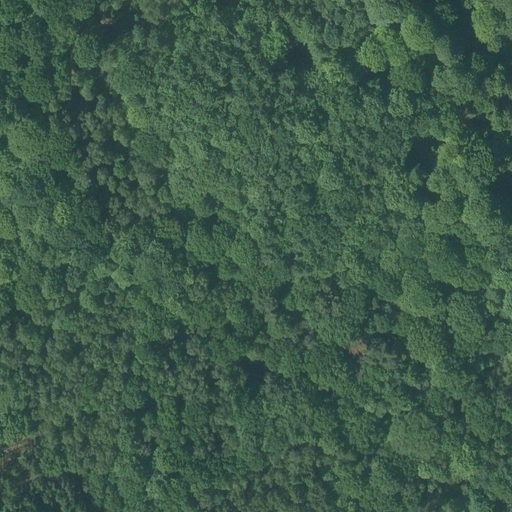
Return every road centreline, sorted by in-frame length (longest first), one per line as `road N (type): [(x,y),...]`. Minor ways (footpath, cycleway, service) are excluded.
road 1 (track): [(0,236),(136,243),(144,219),(235,128),(266,109),(511,26)]
road 2 (track): [(168,497),(199,493),(240,446),(302,410),(344,361),(486,256),(511,247)]
road 3 (track): [(136,243),(144,345),(167,411),(170,511)]
